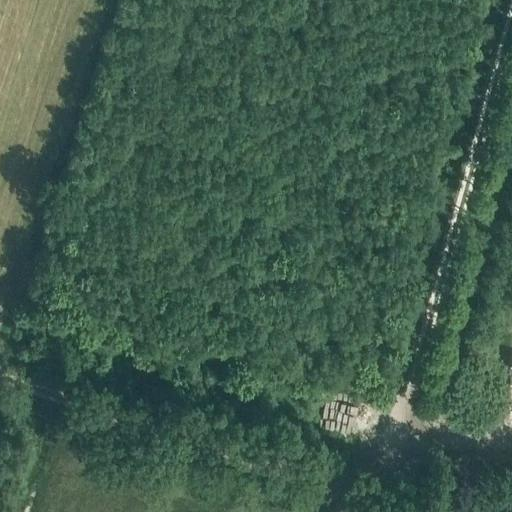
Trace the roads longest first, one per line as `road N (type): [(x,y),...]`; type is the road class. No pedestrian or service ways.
road 1 (track): [(511,19),(394,441),(349,511)]
road 2 (track): [(361,494),(0,378)]
